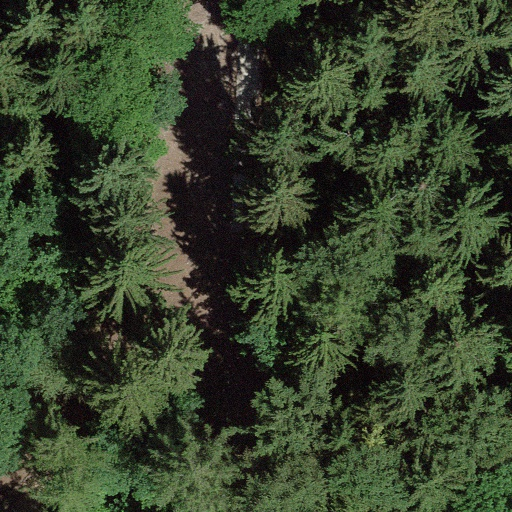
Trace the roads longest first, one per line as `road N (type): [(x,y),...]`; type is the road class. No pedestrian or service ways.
road 1 (track): [(7,511),(220,254)]
road 2 (track): [(241,511),(220,254)]
road 3 (track): [(233,0),(220,254)]
